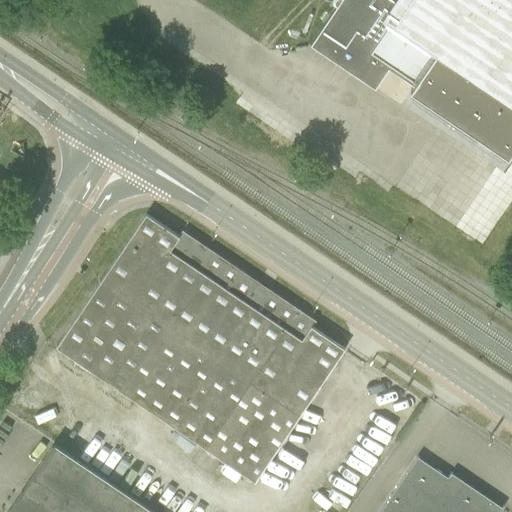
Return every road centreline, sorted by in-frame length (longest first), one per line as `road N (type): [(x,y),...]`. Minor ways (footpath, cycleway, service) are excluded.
road 1 (tertiary): [(511,409),(113,144)]
road 2 (tertiary): [(0,312),(113,144)]
road 3 (unclassified): [(113,144),(0,65)]
